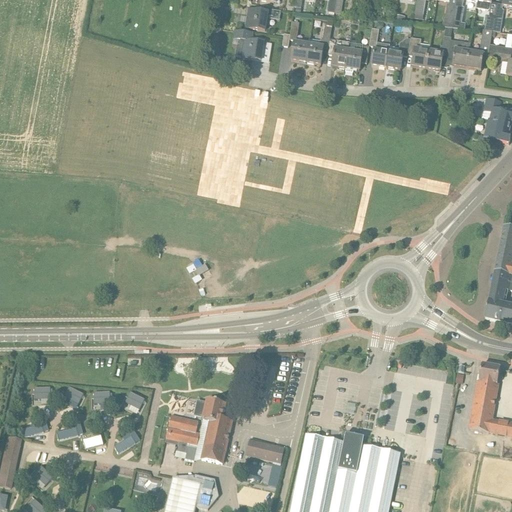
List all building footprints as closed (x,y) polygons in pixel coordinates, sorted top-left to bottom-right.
[(334,15),(336,0),(329,0),(328,14),(334,15)] [(343,0),(336,0),(334,15),(341,16),(343,0)] [(424,17),(426,2),(429,3),(429,1),(437,3),(437,0),(424,0),(424,2),(417,1),(415,16),(424,17)] [(490,11),(491,5),(492,5),(492,0),(477,0),(477,3),(478,3),(476,10),(488,12),(490,11)] [(511,0),(503,0),(502,8),(511,9),(511,0)] [(453,26),(454,23),(456,7),(447,6),(444,25),(443,24),(442,29),(453,30),(453,26)] [(456,7),(454,23),(462,24),(464,9),(456,7)] [(267,10),(266,14),(249,12),(246,29),(265,32),(268,15),(274,16),(275,12),(267,10)] [(485,31),(485,32),(492,33),(495,18),(487,17),(485,31)] [(503,19),(495,18),(492,33),(493,33),(500,34),(503,19)] [(290,37),(289,41),(296,42),(299,25),(292,24),(290,37)] [(321,41),(320,48),(309,47),(306,64),(321,67),(323,53),(328,54),(330,42),(332,30),(325,29),(323,42),(321,41)] [(369,48),(376,49),(375,51),(374,51),(372,68),(386,70),(389,53),(390,47),(377,45),(379,31),(372,30),(369,48)] [(253,34),(235,32),(234,40),(241,41),(240,47),(239,46),(237,48),(236,56),(237,57),(241,58),(241,59),(252,61),(252,60),(260,61),(260,62),(261,62),(264,44),(251,42),(253,34)] [(483,32),(482,40),(479,55),(469,53),(467,70),(481,72),(484,56),(489,57),(489,53),(490,46),(491,42),(493,33),(492,33),(485,32),(483,32)] [(442,53),(449,54),(451,42),(451,39),(444,38),(442,53)] [(411,40),(410,46),(408,58),(414,58),(412,68),(426,70),(429,53),(420,51),(422,41),(411,40)] [(330,42),(328,54),(328,56),(333,57),(331,71),(334,72),(335,69),(346,71),(350,45),(330,42)] [(452,68),(467,70),(469,53),(460,52),(462,44),(451,42),(449,54),(448,59),(454,60),(452,68)] [(306,64),(309,47),(294,44),(291,62),(306,64)] [(350,45),(346,71),(345,73),(353,75),(353,72),(359,73),(361,62),(367,63),(369,48),(363,47),(350,46),(350,45)] [(398,55),(389,53),(386,70),(400,72),(403,58),(408,59),(408,58),(410,46),(400,45),(398,55)] [(511,57),(511,54),(511,50),(511,51),(511,50),(490,46),(489,53),(490,53),(511,57)] [(429,53),(426,70),(440,73),(443,55),(429,53)] [(511,62),(511,63),(511,57),(490,53),(488,61),(503,64),(501,75),(506,76),(506,77),(511,78),(511,62)] [(492,115),(491,122),(499,124),(511,127),(511,124),(511,115),(502,113),(501,113),(498,113),(501,103),(487,100),(484,113),(492,115)] [(480,138),(478,144),(478,146),(494,150),(496,143),(509,146),(511,138),(509,137),(511,127),(499,124),(491,122),(489,122),(484,139),(480,138)] [(511,230),(504,229),(499,254),(495,274),(511,277),(511,230)] [(194,267),(192,267),(188,269),(191,274),(195,272),(198,275),(209,270),(205,264),(202,265),(199,259),(193,262),(194,267)] [(509,292),(511,292),(511,277),(495,274),(485,321),(509,326),(511,326),(511,308),(503,306),(505,300),(503,300),(505,292),(509,292)] [(498,385),(500,370),(482,366),(470,431),(489,435),(489,434),(511,438),(511,425),(491,422),(498,386),(498,385)] [(37,373),(36,381),(53,381),(53,374),(37,373)] [(50,389),(34,390),(34,401),(51,401),(50,389)] [(69,389),(64,399),(79,406),(84,396),(69,389)] [(110,394),(94,394),(94,406),(111,406),(110,394)] [(131,394),(125,405),(140,412),(145,401),(131,394)] [(198,401),(195,416),(202,417),(205,402),(198,401)] [(209,423),(201,461),(222,466),(232,424),(222,422),(225,406),(207,402),(203,421),(209,423)] [(165,444),(179,447),(188,449),(186,455),(185,461),(194,463),(200,436),(196,435),(198,424),(171,418),(165,444)] [(34,428),(22,432),(25,440),(49,433),(46,422),(33,426),(34,428)] [(68,431),(57,435),(59,442),(83,436),(80,425),(68,429),(68,431)] [(435,444),(434,444),(433,455),(426,454),(426,462),(442,463),(445,431),(437,431),(435,444)] [(91,440),(83,442),(85,451),(103,447),(99,433),(90,435),(91,440)] [(125,442),(114,449),(119,456),(140,442),(134,433),(123,440),(125,442)] [(0,487),(11,490),(21,441),(8,438),(2,462),(0,473),(0,487)] [(290,511),(389,511),(400,457),(363,449),(364,442),(345,438),(343,445),(321,441),(306,438),(290,511)] [(255,444),(252,458),(281,465),(284,450),(255,444)] [(177,453),(186,455),(188,449),(179,447),(177,453)] [(42,468),(34,477),(45,487),(54,479),(42,468)] [(195,511),(196,509),(207,511),(208,511),(217,501),(215,500),(216,496),(218,495),(215,482),(195,477),(194,478),(173,479),(165,511),(195,511)] [(5,511),(8,498),(0,495),(0,511),(5,511)] [(47,511),(35,502),(26,511),(25,511),(47,511)]
